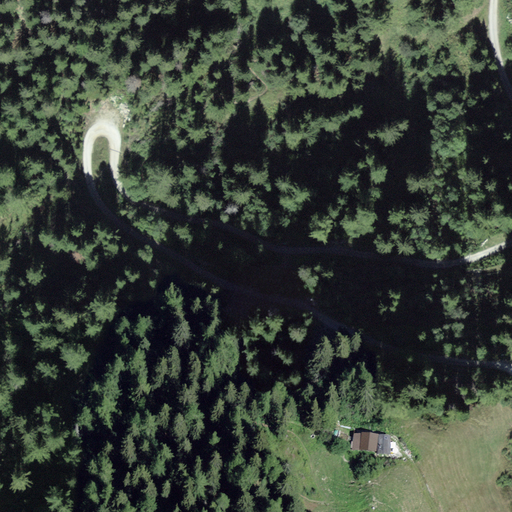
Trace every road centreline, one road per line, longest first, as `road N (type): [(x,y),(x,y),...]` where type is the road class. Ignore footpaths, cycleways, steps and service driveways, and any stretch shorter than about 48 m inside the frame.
road 1 (track): [(124,195),(109,128),(89,137),(87,176),(124,227),(312,313),(441,360),(511,370)]
road 2 (track): [(511,242),(440,264),(295,251),(124,195)]
